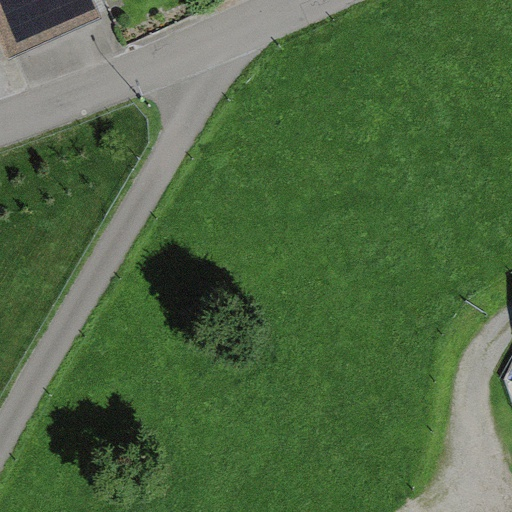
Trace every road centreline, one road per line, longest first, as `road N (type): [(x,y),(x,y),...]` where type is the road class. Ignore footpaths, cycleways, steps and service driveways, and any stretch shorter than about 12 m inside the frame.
road 1 (unclassified): [(201,45),(186,126),(0,443)]
road 2 (track): [(511,323),(492,337),(476,402),(480,473),(426,511)]
road 3 (residential): [(0,126),(201,45)]
